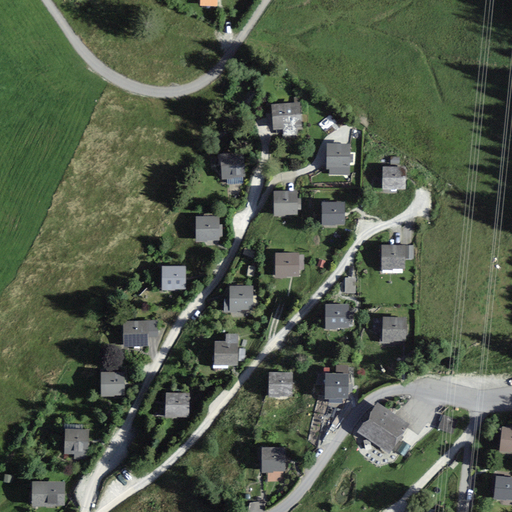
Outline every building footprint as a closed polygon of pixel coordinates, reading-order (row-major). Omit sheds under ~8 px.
[(299,103),(270,106),(273,130),(302,127),(299,103)] [(349,144),(327,143),(327,156),(326,169),(349,170),(349,157),(349,144)] [(242,153),(220,155),(221,168),(222,181),(244,179),(243,165),(242,153)] [(404,166),(382,166),(382,179),(382,192),(404,192),(404,179),(404,166)] [(296,191),(274,191),(274,204),(274,217),(297,217),(296,204),(296,191)] [(344,201),(322,201),(322,213),(322,223),(345,223),(344,212),(344,201)] [(217,216),(195,217),(195,230),(195,243),(218,242),(218,229),(217,216)] [(404,244),(382,243),(381,256),(381,269),(403,270),(404,257),(404,244)] [(299,252),(276,252),(277,265),(277,278),(299,278),(299,264),(299,252)] [(184,265),(162,265),(161,278),(161,291),(184,292),(184,278),(184,265)] [(344,294),(354,295),(355,279),(345,279),(344,294)] [(252,287),(230,286),(229,299),(229,312),(251,313),(252,299),(252,287)] [(348,304),(326,303),(326,316),(325,329),(348,330),(348,317),(348,304)] [(405,318),(383,318),(383,331),(382,344),(405,344),(405,331),(405,318)] [(146,320),(124,320),(124,333),(124,346),(147,346),(146,332),(146,320)] [(238,333),(226,333),(225,341),(215,340),(215,352),(214,363),(237,364),(237,352),(238,333)] [(123,370),(101,370),(100,383),(100,396),(123,396),(123,383),(123,370)] [(291,372),(269,372),(269,385),(269,398),(291,398),(291,385),(291,372)] [(349,373),(327,372),(327,385),(327,398),(349,399),(349,385),(349,373)] [(189,392),(166,391),(166,404),(165,417),(187,418),(188,405),(189,392)] [(375,405),(358,429),(391,451),(407,427),(390,416),(375,405)] [(454,423),(442,418),(437,429),(450,434),(454,423)] [(511,427),(501,426),(500,439),(499,453),(511,453),(511,427)] [(74,458),(86,459),(87,441),(88,429),(66,428),(65,440),(64,453),(74,453),(74,458)] [(127,449),(136,455),(148,436),(138,431),(127,449)] [(285,447),(263,446),(262,459),(262,473),(284,473),(285,460),(285,447)] [(511,476),(496,475),(495,487),(494,499),(511,500),(511,476)] [(65,481),(33,480),(33,506),(64,506),(65,481)] [(260,511),(262,501),(250,500),(249,511),(260,511)]
